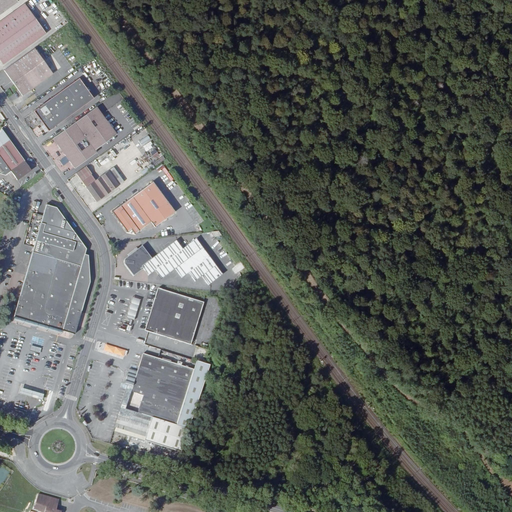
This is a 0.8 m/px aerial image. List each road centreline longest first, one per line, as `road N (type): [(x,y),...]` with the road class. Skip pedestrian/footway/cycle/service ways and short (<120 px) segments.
road 1 (unclassified): [(0,100),(104,249),(103,293),(64,424)]
road 2 (secondary): [(80,454),(285,511)]
